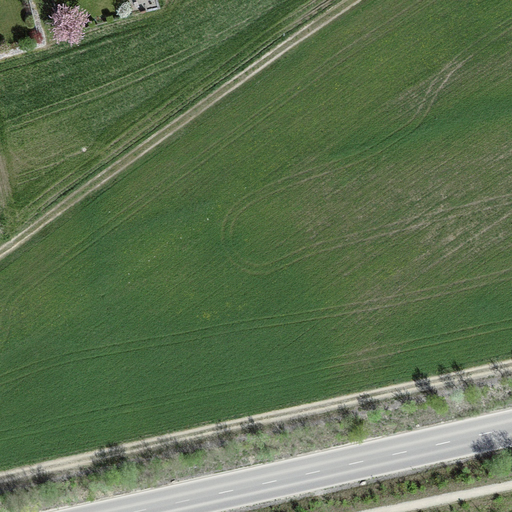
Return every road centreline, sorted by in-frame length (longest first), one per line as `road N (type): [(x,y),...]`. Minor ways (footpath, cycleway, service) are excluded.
road 1 (track): [(0,479),(511,368)]
road 2 (track): [(349,0),(0,252)]
road 3 (unclassified): [(117,511),(511,424)]
